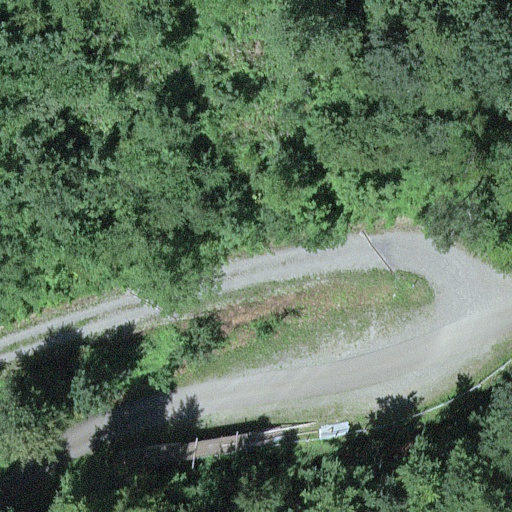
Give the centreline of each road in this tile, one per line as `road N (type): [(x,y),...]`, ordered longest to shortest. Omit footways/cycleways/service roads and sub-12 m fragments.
road 1 (unclassified): [(0,495),(76,437),(172,402),(390,362),(511,308)]
road 2 (track): [(482,323),(458,274),(423,255),(346,255),(228,282),(0,355)]
